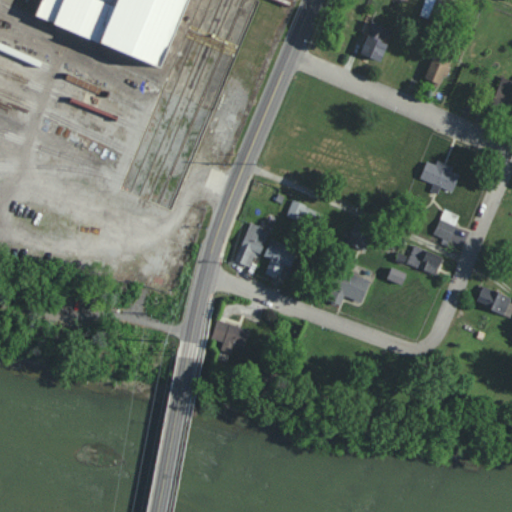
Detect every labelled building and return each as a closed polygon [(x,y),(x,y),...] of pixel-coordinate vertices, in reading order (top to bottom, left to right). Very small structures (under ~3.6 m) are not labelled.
[(51,0),(45,15),(183,73),(213,0),(51,0)] [(425,0),(419,15),(432,20),(440,0),(425,0)] [(429,24),(438,0),(451,0),(454,1),(442,30),(429,24)] [(371,62),(383,33),(397,39),(385,68),(371,62)] [(425,78),(442,84),(451,60),(434,53),(425,78)] [(437,86),(448,57),(462,63),(450,92),(437,86)] [(497,107),(509,78),(511,79),(511,109),(511,112),(497,107)] [(429,185),(460,196),(467,176),(436,165),(429,185)] [(287,215),(314,226),(320,211),(293,200),(287,215)] [(301,223),(332,234),(338,214),(308,203),(301,223)] [(460,215),(444,209),(434,235),(443,238),(441,243),(448,246),(460,215)] [(442,241),(454,213),(468,218),(456,247),(442,241)] [(358,246),(370,217),(384,223),(372,251),(358,246)] [(347,244),(366,250),(374,227),(355,221),(347,244)] [(242,261),(297,283),(311,248),(256,226),(242,261)] [(412,266),(443,277),(450,257),(419,246),(412,266)] [(388,279),(403,285),(408,274),(392,267),(388,279)] [(341,291),(372,301),(379,281),(348,271),(341,291)] [(485,306),(511,316),(511,291),(494,284),(485,306)] [(220,321),(245,330),(239,345),(214,336),(220,321)]
